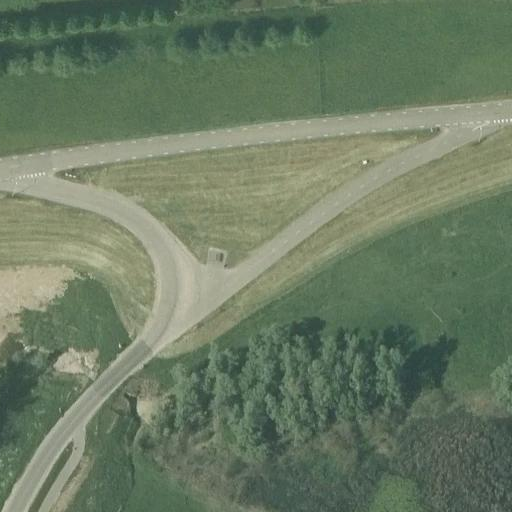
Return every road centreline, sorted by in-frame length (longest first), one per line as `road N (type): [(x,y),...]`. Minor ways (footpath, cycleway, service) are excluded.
road 1 (unclassified): [(511,109),(0,167)]
road 2 (unclassified): [(192,309),(369,180),(511,109)]
road 3 (unclassified): [(192,309),(70,421),(13,511)]
road 4 (unclassified): [(192,309),(168,252),(147,227),(109,204),(0,170)]
